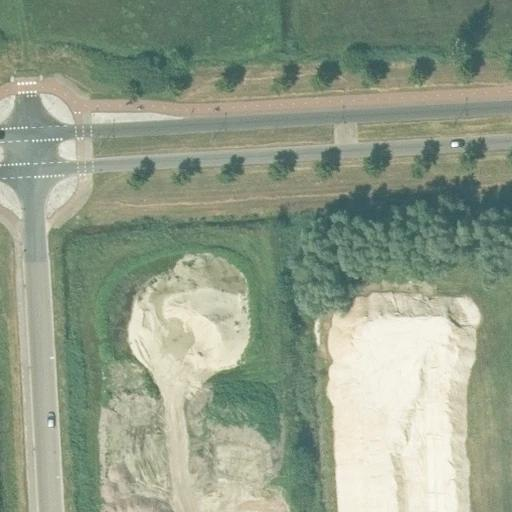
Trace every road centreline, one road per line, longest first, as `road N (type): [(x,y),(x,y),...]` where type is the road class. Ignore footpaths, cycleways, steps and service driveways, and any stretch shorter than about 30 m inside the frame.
road 1 (tertiary): [(511,107),(29,134)]
road 2 (tertiary): [(31,170),(511,142)]
road 3 (residential): [(31,170),(50,511)]
